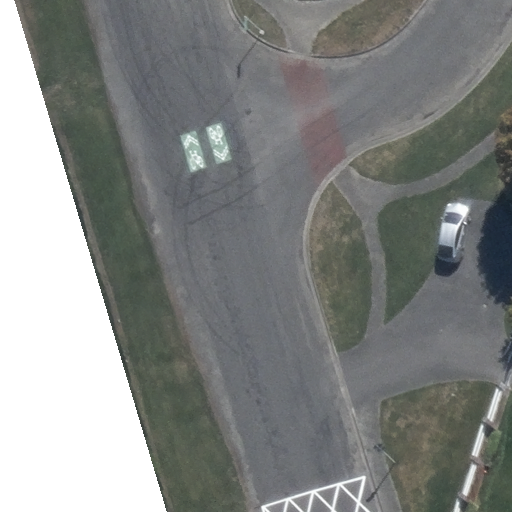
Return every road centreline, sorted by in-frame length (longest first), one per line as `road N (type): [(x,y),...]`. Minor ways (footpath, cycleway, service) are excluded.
road 1 (residential): [(315,511),(210,165)]
road 2 (residential): [(464,0),(434,49),(210,165)]
road 3 (residential): [(210,165),(159,0)]
